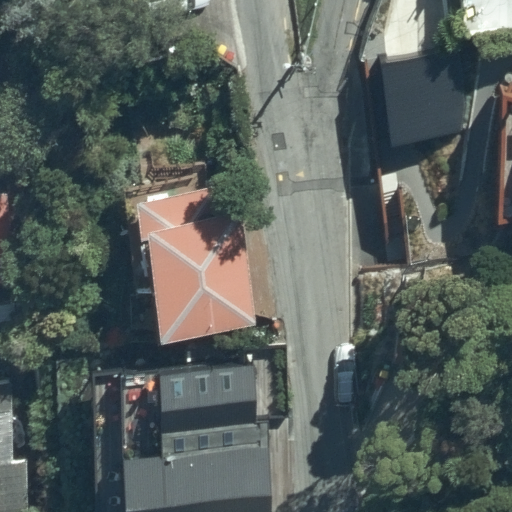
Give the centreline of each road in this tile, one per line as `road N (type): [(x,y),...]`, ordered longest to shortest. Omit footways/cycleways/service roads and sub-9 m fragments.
road 1 (residential): [(330,511),(288,233)]
road 2 (residential): [(343,0),(288,233)]
road 3 (residential): [(288,233),(257,0)]
